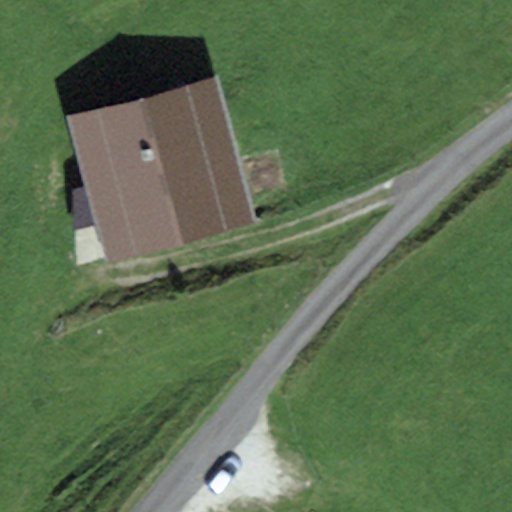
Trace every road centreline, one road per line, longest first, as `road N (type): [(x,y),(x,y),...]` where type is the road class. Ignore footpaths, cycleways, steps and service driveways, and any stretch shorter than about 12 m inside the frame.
road 1 (track): [(150,511),(379,241),(447,172),(511,122)]
road 2 (track): [(97,281),(216,254),(447,172)]
